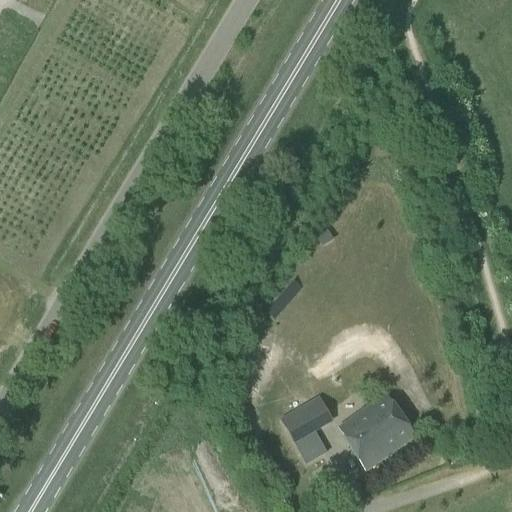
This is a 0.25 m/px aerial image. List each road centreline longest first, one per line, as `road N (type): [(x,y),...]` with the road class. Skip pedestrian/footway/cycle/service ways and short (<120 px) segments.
road 1 (primary): [(30,511),(338,0)]
road 2 (unclassified): [(0,406),(244,0)]
road 3 (track): [(511,373),(406,14)]
road 4 (track): [(364,511),(480,473),(511,451)]
